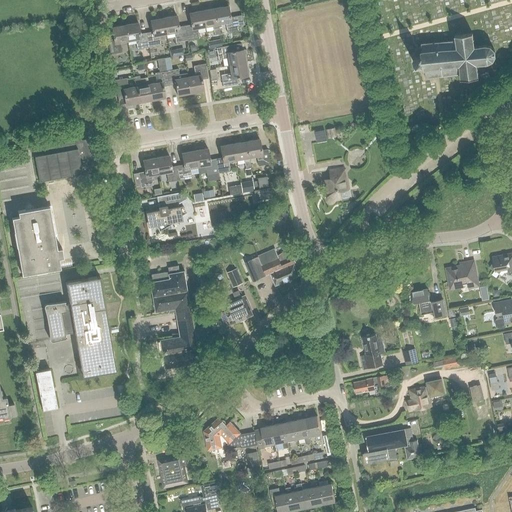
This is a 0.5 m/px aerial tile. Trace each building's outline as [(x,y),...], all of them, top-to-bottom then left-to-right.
[(228,7),(215,9),(218,25),(226,24),(228,33),(239,31),(236,16),(230,17),(228,7)] [(202,11),(205,27),(213,26),(214,35),(220,35),(218,25),(215,9),(202,11)] [(185,26),(187,40),(199,38),(197,29),(205,27),(202,11),(189,14),(191,25),(185,26)] [(176,42),(187,40),(185,26),(178,27),(176,16),(163,18),(166,35),(167,38),(175,37),(176,42)] [(166,35),(163,18),(150,20),(152,32),(146,33),(148,48),(149,53),(154,53),(153,47),(160,45),(159,36),(166,35)] [(148,48),(146,33),(140,34),(138,23),(125,25),(127,42),(128,45),(136,44),(137,50),(148,48)] [(127,42),(125,25),(112,27),(114,39),(108,40),(110,55),(122,53),(120,43),(127,42)] [(478,78),(476,64),(485,63),(491,61),(494,57),(495,50),(490,46),(484,45),(474,47),(472,33),(455,35),(456,40),(421,44),(422,52),(421,52),(421,56),(414,57),(415,66),(422,65),(423,71),(424,71),(425,78),(459,75),(460,80),(478,78)] [(221,39),(208,42),(210,49),(222,47),(221,39)] [(222,60),(224,68),(229,67),(245,64),(243,50),(232,52),(231,46),(217,48),(218,60),(222,60)] [(158,66),(159,73),(167,71),(165,64),(158,66)] [(221,75),(222,80),(223,87),(237,84),(236,79),(247,77),(245,64),(229,67),(230,74),(221,75)] [(187,77),(188,80),(190,93),(203,90),(201,80),(207,79),(205,65),(193,67),(195,76),(187,77)] [(177,95),(190,93),(188,80),(187,77),(180,79),(178,69),(167,71),(168,80),(169,86),(175,85),(177,95)] [(209,70),(211,81),(218,80),(216,69),(209,70)] [(169,86),(168,80),(167,71),(159,73),(155,73),(156,83),(149,84),(152,100),(165,98),(163,87),(169,86)] [(136,87),(139,102),(152,100),(149,84),(148,78),(140,79),(139,76),(134,77),(134,80),(136,87)] [(128,88),(126,78),(115,80),(117,95),(123,94),(125,105),(139,102),(136,87),(128,88)] [(336,137),(334,128),(326,130),(328,139),(336,137)] [(325,130),(315,132),(317,143),(327,142),(325,130)] [(43,147),(44,155),(34,157),(39,181),(97,171),(91,138),(43,147)] [(259,140),(246,142),(249,158),(257,156),(259,166),(270,164),(267,150),(261,151),(259,140)] [(246,142),(233,144),(236,160),(244,159),(245,168),(251,167),(249,158),(246,142)] [(222,158),(216,159),(218,173),(230,171),(228,161),(236,160),(233,144),(220,147),(222,158)] [(207,149),(194,151),(197,167),(199,173),(206,172),(207,175),(218,173),(216,159),(209,160),(207,149)] [(197,167),(194,151),(181,153),(183,165),(177,166),(180,180),(187,179),(191,178),(191,175),(199,173),(197,167)] [(169,156),(155,158),(159,174),(167,173),(168,182),(180,180),(177,166),(171,167),(169,156)] [(151,175),(159,174),(155,158),(143,161),(145,171),(138,173),(133,174),(135,185),(140,184),(141,187),(153,185),(151,175)] [(347,190),(343,168),(329,171),(331,179),(324,180),(327,197),(326,198),(327,201),(330,203),(332,203),(334,200),(341,199),(340,191),(347,190)] [(257,181),(258,188),(267,186),(266,177),(257,179),(257,181)] [(273,188),(254,191),(254,194),(256,193),(257,200),(273,198),(273,203),(274,203),(273,198),(272,189),(273,188)] [(183,208),(182,206),(177,207),(177,204),(187,198),(181,193),(136,201),(136,202),(159,198),(160,207),(158,207),(159,209),(156,210),(146,212),(148,227),(156,225),(159,231),(166,227),(167,234),(168,234),(167,227),(175,222),(182,221),(181,215),(186,213),(183,208)] [(60,268),(58,258),(63,258),(61,248),(59,248),(57,239),(55,239),(49,206),(11,213),(22,275),(60,268)] [(258,255),(258,257),(245,262),(253,282),(271,274),(276,286),(299,276),(294,263),(296,262),(294,255),(293,256),(288,248),(278,255),(275,248),(258,255)] [(195,253),(189,256),(194,266),(200,263),(195,253)] [(511,254),(493,259),(494,264),(490,269),(499,275),(503,270),(508,269),(509,273),(507,275),(511,278),(511,254)] [(467,284),(468,288),(478,286),(473,261),(460,264),(460,267),(457,268),(457,267),(447,269),(451,289),(463,286),(463,284),(467,284)] [(170,309),(168,314),(176,312),(178,319),(193,317),(191,307),(185,271),(180,272),(178,266),(168,267),(169,274),(166,275),(165,272),(152,275),(153,282),(151,282),(156,312),(170,309)] [(236,269),(226,273),(233,288),(242,284),(236,269)] [(211,289),(204,274),(198,277),(205,292),(211,289)] [(115,370),(99,276),(66,282),(69,304),(64,304),(64,302),(45,305),(48,323),(51,340),(55,340),(65,338),(64,333),(82,330),(88,368),(99,366),(100,373),(115,370)] [(428,290),(412,293),(413,301),(419,300),(422,315),(434,312),(435,317),(446,315),(443,299),(433,301),(430,300),(428,290)] [(222,306),(231,325),(253,315),(244,296),(241,297),(238,291),(233,293),(235,300),(222,306)] [(511,300),(494,304),(497,319),(496,321),(495,322),(496,327),(498,328),(499,329),(505,328),(506,326),(506,325),(511,323),(511,308),(509,309),(508,302),(511,302),(511,300)] [(470,315),(468,307),(460,309),(461,316),(470,315)] [(0,416),(1,416),(2,419),(16,416),(14,404),(8,405),(6,396),(1,397),(0,392),(0,327),(2,327),(0,315),(0,416)] [(175,337),(161,340),(166,368),(166,369),(167,368),(179,366),(179,367),(188,366),(188,365),(199,363),(200,363),(200,362),(193,320),(193,317),(178,319),(180,334),(172,334),(175,337)] [(385,353),(382,339),(381,336),(376,337),(376,334),(362,337),(366,355),(361,356),(363,366),(364,369),(384,365),(381,353),(385,353)] [(419,363),(416,349),(404,352),(407,365),(419,363)] [(476,354),(444,361),(445,366),(446,369),(461,366),(462,367),(478,364),(476,354)] [(35,372),(42,410),(57,407),(50,369),(35,372)] [(356,394),(362,392),(375,390),(374,387),(379,386),(379,387),(386,386),(386,385),(389,385),(387,376),(366,379),(367,380),(360,381),(354,382),(355,387),(354,389),(355,391),(356,392),(356,394)] [(442,378),(426,381),(427,387),(409,390),(411,400),(407,401),(409,411),(413,410),(413,411),(432,407),(429,396),(445,393),(442,378)] [(472,385),(473,399),(484,399),(483,384),(472,385)] [(316,441),(320,441),(321,440),(320,435),(321,434),(317,416),(305,418),(309,437),(315,435),(316,441)] [(251,447),(248,433),(241,435),(229,422),(226,425),(220,418),(215,423),(214,422),(205,430),(208,441),(206,441),(208,450),(220,448),(217,437),(221,434),(227,441),(233,448),(240,447),(241,449),(251,447)] [(298,439),(304,438),(305,444),(310,443),(309,437),(305,418),(294,421),(298,439)] [(283,423),(287,441),(298,439),(294,421),(283,423)] [(289,448),(287,441),(283,423),(272,425),(276,444),(283,442),(284,449),(289,448)] [(273,452),(278,451),(276,444),(272,425),(261,428),(261,429),(255,430),(258,449),(265,448),(265,446),(271,445),(273,452)] [(411,428),(366,437),(369,452),(364,454),(366,463),(389,459),(389,461),(397,460),(394,447),(410,444),(410,446),(405,447),(407,459),(420,456),(417,441),(414,442),(411,428)] [(323,436),(327,455),(333,454),(329,435),(323,436)] [(162,476),(164,486),(186,481),(183,465),(187,464),(184,451),(176,453),(177,457),(170,459),(161,461),(165,475),(162,476)] [(260,466),(257,451),(246,454),(249,468),(260,466)] [(296,484),(297,491),(301,509),(312,507),(308,488),(302,490),(301,483),(296,484)] [(331,484),(320,486),(324,504),(335,502),(331,484)] [(320,486),(308,488),(312,507),(324,504),(320,486)] [(290,489),(288,487),(285,488),(286,493),(290,511),(301,509),(297,491),(291,492),(290,489)] [(286,493),(280,494),(279,488),(270,490),(273,506),(277,505),(278,511),(286,511),(290,511),(286,493)] [(184,507),(184,509),(187,509),(187,511),(207,511),(207,510),(220,507),(217,494),(200,498),(200,497),(188,500),(187,500),(185,502),(184,503),(184,505),(184,507)]
